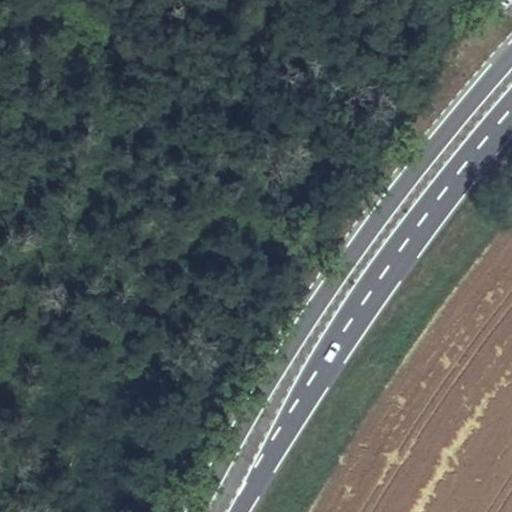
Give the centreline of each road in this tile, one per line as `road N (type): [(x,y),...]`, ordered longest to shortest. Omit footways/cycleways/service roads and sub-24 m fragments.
road 1 (primary): [(511,57),(345,266),(197,511)]
road 2 (primary): [(239,511),(371,294),(511,110)]
